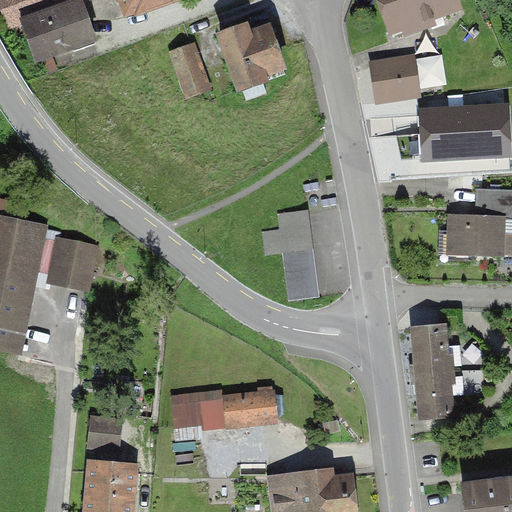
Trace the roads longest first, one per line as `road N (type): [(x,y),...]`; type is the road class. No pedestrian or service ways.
road 1 (tertiary): [(380,331),(306,332),(242,305),(73,171),(0,78)]
road 2 (unclassified): [(375,296),(329,0)]
road 3 (tertiary): [(401,511),(380,331)]
road 4 (residential): [(511,296),(375,296)]
